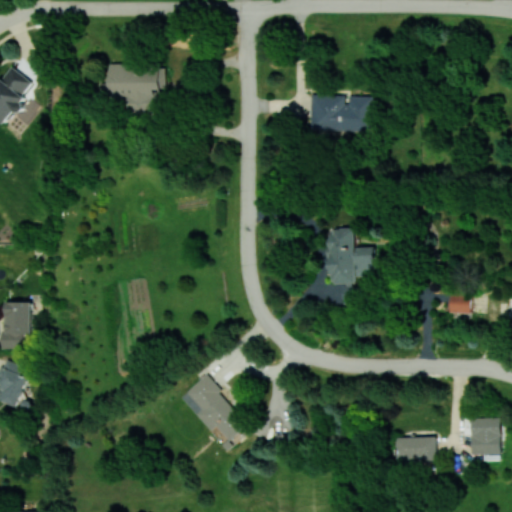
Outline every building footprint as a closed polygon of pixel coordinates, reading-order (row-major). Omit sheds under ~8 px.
[(34,81),(11,64),(0,77),(0,117),(8,124),(28,98),(24,94),(34,81)] [(161,112),(161,87),(167,88),(168,65),(111,65),(111,82),(102,82),(102,97),(130,97),(130,111),(161,112)] [(311,129),(374,130),(375,95),(348,94),(312,93),(311,129)] [(331,226),(332,248),(331,248),(331,282),(358,282),(358,276),(375,276),(375,246),(357,246),(356,226),(331,226)] [(472,312),(473,294),(452,293),(451,311),(472,312)] [(3,348),(26,348),(26,333),(33,333),(33,300),(8,301),(8,331),(3,331),(3,348)] [(0,398),(17,406),(33,368),(6,357),(0,372),(0,374),(4,376),(0,386),(0,398)] [(182,395),(212,430),(218,425),(233,443),(252,426),(206,374),(182,395)] [(502,433),(473,434),(473,453),(502,453),(502,433)] [(396,436),(397,460),(438,458),(437,435),(396,436)]
